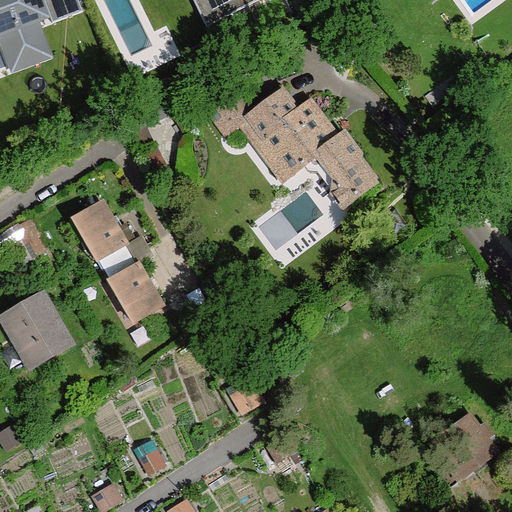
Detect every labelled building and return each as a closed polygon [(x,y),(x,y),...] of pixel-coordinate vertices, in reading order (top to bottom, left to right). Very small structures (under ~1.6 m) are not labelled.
[(82,10),(78,0),(0,0),(0,37),(12,70),(51,56),(36,16),(49,11),(52,21),(82,10)] [(191,0),(205,28),(261,0),(191,0)] [(235,84),(202,108),(224,139),(242,127),(283,186),(318,162),(339,193),(333,197),(344,213),(380,187),(342,133),(337,137),(311,100),(295,110),(281,91),(253,110),(235,84)] [(101,203),(69,221),(94,266),(126,248),(101,203)] [(137,265),(105,283),(130,328),(162,310),(137,265)] [(43,293),(0,317),(0,328),(27,375),(75,348),(43,293)] [(472,415),(434,443),(461,480),(499,452),(490,440),(496,436),(486,422),(481,427),(472,415)]
